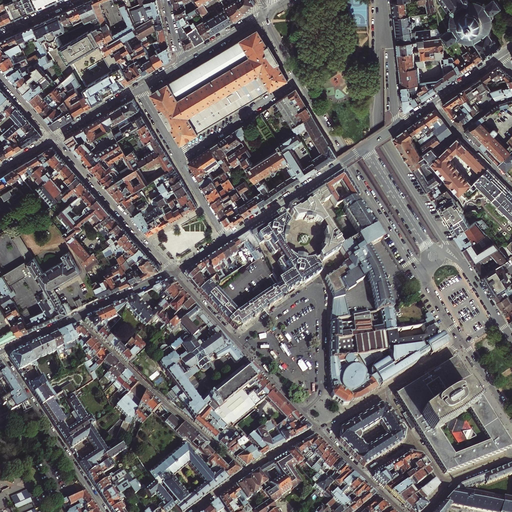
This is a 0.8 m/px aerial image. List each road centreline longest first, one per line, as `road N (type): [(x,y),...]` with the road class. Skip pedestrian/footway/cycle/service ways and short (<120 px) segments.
road 1 (tertiary): [(444,241),(376,129),(380,0)]
road 2 (residential): [(75,317),(247,471)]
road 3 (residential): [(235,339),(318,289),(321,398),(305,414)]
road 4 (tertiary): [(298,79),(415,269)]
road 5 (residential): [(105,511),(0,352)]
road 6 (residential): [(172,272),(54,136)]
road 7 (tertiary): [(364,149),(226,239)]
road 8 (residential): [(298,79),(178,157)]
road 9 (tertiary): [(396,125),(382,0)]
